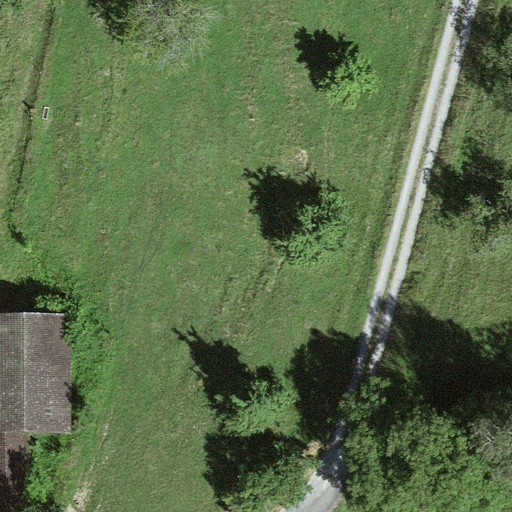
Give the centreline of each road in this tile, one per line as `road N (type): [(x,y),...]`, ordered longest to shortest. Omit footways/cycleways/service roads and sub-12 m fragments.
road 1 (unclassified): [(312,511),(468,0)]
road 2 (track): [(511,481),(316,508)]
